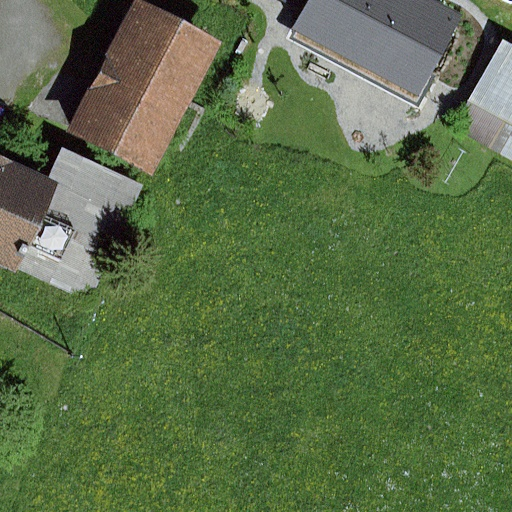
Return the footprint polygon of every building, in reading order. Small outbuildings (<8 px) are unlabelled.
[(287,0),(305,9),(310,0),(287,0)] [(463,17),(430,0),(310,0),(305,9),(292,35),(418,101),(463,17)] [(214,49),(127,4),(58,136),(144,181),(214,49)] [(511,49),(498,42),(468,100),(511,123),(511,49)] [(511,123),(468,100),(451,130),(511,162),(511,123)] [(0,271),(8,276),(52,179),(0,155),(0,271)]
